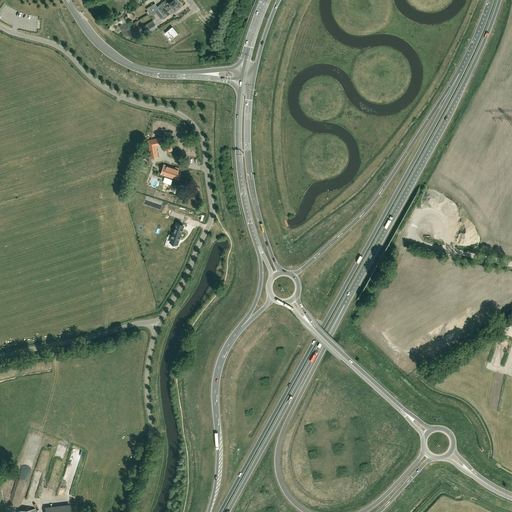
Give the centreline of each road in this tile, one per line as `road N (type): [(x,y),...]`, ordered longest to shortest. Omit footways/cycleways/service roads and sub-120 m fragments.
road 1 (trunk): [(461,73),(219,511)]
road 2 (unclassified): [(157,326),(211,220),(201,137),(183,116),(117,95),(57,45),(0,26)]
road 3 (trunk): [(342,304),(462,86),(499,0)]
road 4 (trunk): [(461,73),(372,203),(293,276)]
road 5 (trunk): [(228,511),(342,304)]
road 6 (trunk): [(304,511),(280,484),(278,444),(342,304)]
road 7 (tertiary): [(243,77),(123,62),(88,34),(66,0)]
road 8 (primary): [(280,272),(251,183),(253,79)]
road 9 (unclassified): [(129,511),(151,438),(146,380),(157,326)]
road 10 (primary): [(291,301),(426,433)]
road 11 (trunk): [(238,330),(214,383),(217,459),(208,511)]
road 12 (primary): [(243,77),(238,147),(256,239)]
road 13 (unclassified): [(0,357),(140,323),(157,326)]
